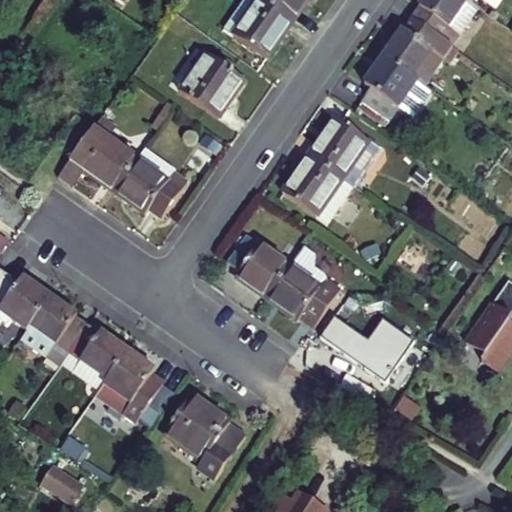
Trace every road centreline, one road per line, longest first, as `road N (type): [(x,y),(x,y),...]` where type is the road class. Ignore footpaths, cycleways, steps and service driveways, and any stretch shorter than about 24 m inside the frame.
road 1 (residential): [(154,291),(362,0)]
road 2 (residential): [(43,213),(154,291)]
road 3 (residential): [(154,291),(258,363)]
